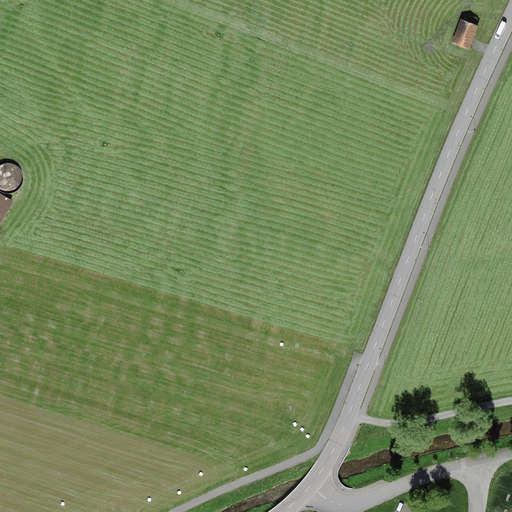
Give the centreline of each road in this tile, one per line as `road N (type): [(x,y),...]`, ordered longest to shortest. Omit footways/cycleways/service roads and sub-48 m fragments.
road 1 (unclassified): [(511,14),(351,410)]
road 2 (unclassified): [(511,400),(408,419),(351,410)]
road 3 (unclassified): [(351,410),(332,454),(283,511)]
